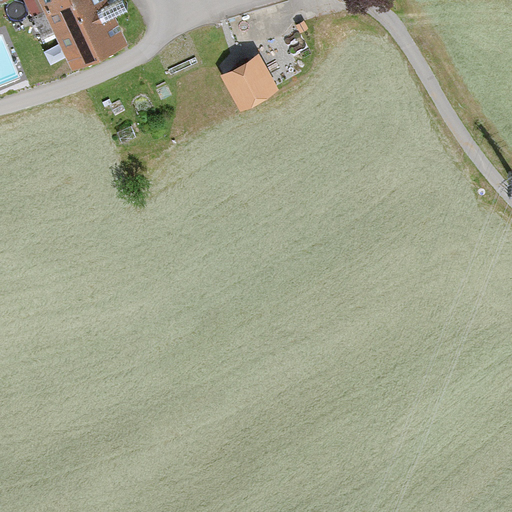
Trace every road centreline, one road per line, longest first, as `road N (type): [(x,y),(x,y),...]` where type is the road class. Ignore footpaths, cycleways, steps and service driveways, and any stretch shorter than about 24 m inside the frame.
road 1 (unclassified): [(511,197),(453,122),(406,42),(359,0)]
road 2 (unclassified): [(169,16),(156,39),(116,66),(0,107)]
